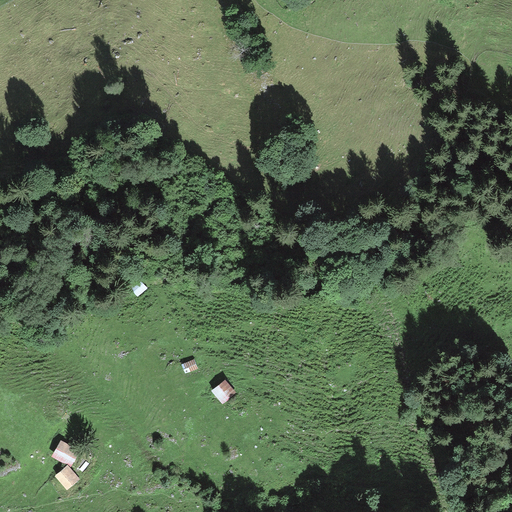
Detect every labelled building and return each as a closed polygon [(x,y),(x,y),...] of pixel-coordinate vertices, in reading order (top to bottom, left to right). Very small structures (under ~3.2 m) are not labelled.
[(140,281),(132,288),(138,294),(145,288),(140,281)] [(192,361),(183,365),(186,372),(195,369),(192,361)] [(225,381),(215,390),(223,400),(233,392),(225,381)] [(84,444),(78,440),(73,449),(62,443),(55,454),(70,463),(78,448),(80,449),(84,444)] [(66,469),(58,475),(67,486),(75,480),(66,469)]
